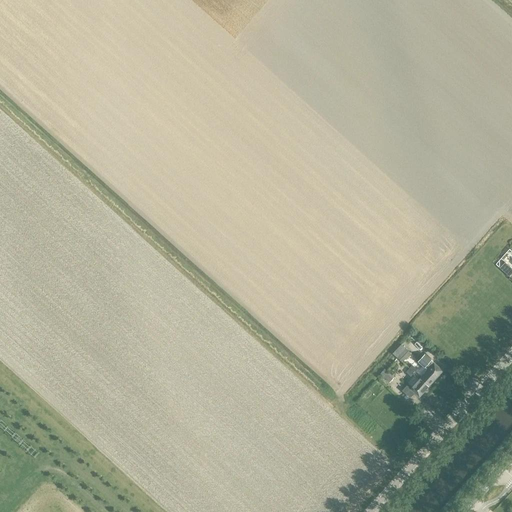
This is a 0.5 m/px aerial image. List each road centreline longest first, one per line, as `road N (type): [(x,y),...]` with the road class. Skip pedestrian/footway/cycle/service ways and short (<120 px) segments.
road 1 (track): [(0,105),(408,468)]
road 2 (unclassified): [(368,511),(511,352)]
